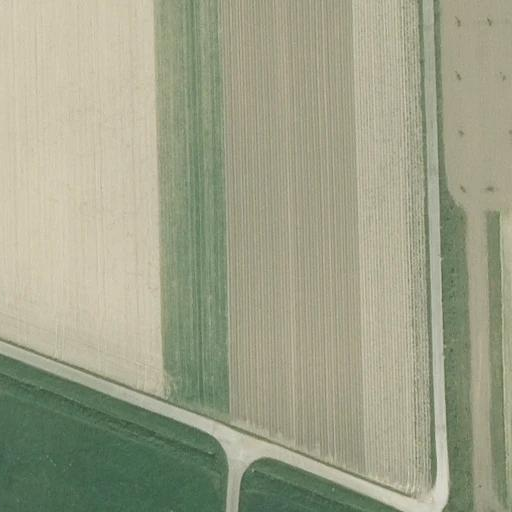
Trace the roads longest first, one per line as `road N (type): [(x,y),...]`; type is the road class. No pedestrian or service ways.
road 1 (unclassified): [(249,440),(444,511),(429,0)]
road 2 (unclassified): [(0,341),(249,440)]
